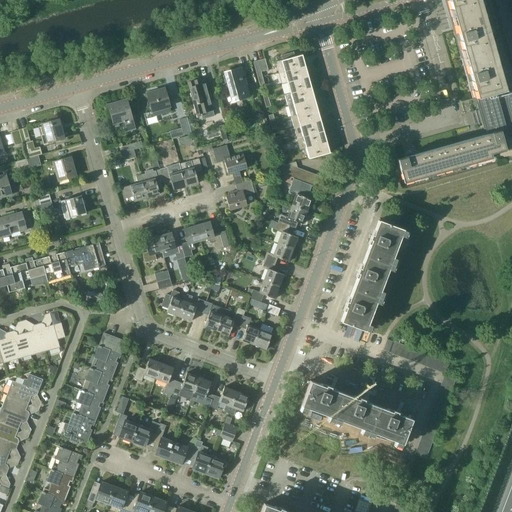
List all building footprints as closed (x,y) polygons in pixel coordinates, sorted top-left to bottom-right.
[(443,0),(472,98),(475,97),(476,98),(477,98),(487,134),(397,159),(404,183),(492,158),(491,154),(506,150),(502,137),(511,133),(511,91),(508,93),(506,84),(511,82),(511,70),(491,0),(443,0)] [(276,62),(279,73),(305,66),(302,54),(276,62)] [(259,60),(262,71),(268,69),(265,58),(259,60)] [(254,61),(258,79),(263,77),(261,71),(262,71),(259,60),(254,61)] [(287,82),(308,76),(305,66),(279,73),(282,83),(287,82)] [(233,101),(250,96),(242,67),(225,72),(233,101)] [(311,87),(308,76),(287,82),(290,93),(311,87)] [(205,78),(188,83),(197,114),(202,113),(204,119),(214,116),(213,110),(214,109),(205,78)] [(285,95),(288,106),(314,99),(311,87),(290,93),(285,95)] [(154,116),(171,112),(165,89),(148,94),(154,116)] [(113,133),(127,129),(128,131),(136,129),(127,99),(108,104),(113,123),(111,124),(113,133)] [(314,99),(288,106),(291,117),(317,109),(314,99)] [(320,120),(317,109),(291,117),(294,128),(320,120)] [(184,135),(192,132),(187,117),(180,120),(184,135)] [(263,130),(268,128),(269,128),(266,117),(260,119),(263,130)] [(42,135),(44,143),(65,137),(60,118),(41,123),(44,135),(42,135)] [(294,128),(297,138),(323,131),(320,120),(294,128)] [(224,140),(232,138),(228,124),(220,126),(224,140)] [(26,127),(19,130),(22,143),(30,141),(26,127)] [(22,143),(19,130),(11,132),(15,145),(22,143)] [(305,148),(327,142),(323,131),(297,138),(300,149),(305,148)] [(123,152),(134,149),(138,148),(136,142),(121,146),(123,152)] [(330,153),(327,142),(305,148),(308,159),(330,153)] [(242,182),(239,170),(247,168),(243,154),(230,157),(227,145),(213,149),(216,163),(224,161),(228,173),(232,172),(235,184),(242,182)] [(136,157),(134,149),(123,152),(125,160),(136,157)] [(38,155),(27,159),(29,168),(41,165),(38,155)] [(59,181),(76,176),(70,157),(53,162),(59,181)] [(179,164),(186,187),(198,183),(195,172),(202,170),(199,158),(179,164)] [(18,171),(29,168),(27,159),(15,162),(18,171)] [(285,175),(289,176),(291,169),(297,168),(296,162),(279,166),(277,172),(278,173),(285,175)] [(167,167),(160,169),(163,180),(165,186),(171,184),(173,190),(186,187),(179,164),(179,163),(167,167)] [(289,176),(294,179),(300,181),(304,170),(297,168),(291,169),(289,176)] [(145,174),(141,175),(148,197),(160,194),(158,188),(163,187),(161,181),(163,180),(160,169),(153,171),(153,169),(145,172),(145,174)] [(309,172),(304,170),(300,181),(305,183),(309,172)] [(294,179),(292,185),(303,189),(306,183),(311,185),(315,174),(309,172),(305,183),(300,181),(294,179)] [(321,176),(315,174),(311,185),(317,187),(321,176)] [(0,197),(11,194),(6,175),(0,176),(0,197)] [(138,183),(122,187),(125,198),(133,196),(134,201),(148,197),(141,175),(136,176),(138,183)] [(326,178),(321,176),(317,187),(322,189),(326,178)] [(242,182),(235,184),(237,190),(230,192),(230,194),(225,196),(229,210),(247,205),(244,195),(254,193),(251,180),(242,182)] [(296,195),(292,206),(307,212),(312,200),(301,195),(303,189),(292,185),(289,192),(296,195)] [(49,194),(38,197),(40,205),(51,201),(49,194)] [(65,219),(86,213),(81,195),(60,201),(65,219)] [(28,208),(40,205),(38,197),(25,200),(28,208)] [(307,212),(292,206),(287,217),(281,215),(278,222),(289,226),(292,220),(303,224),(307,212)] [(0,237),(27,229),(26,225),(22,212),(0,218),(0,237)] [(371,240),(366,254),(390,263),(395,251),(401,235),(403,229),(379,220),(378,220),(373,235),(371,234),(369,239),(371,240)] [(197,225),(201,241),(208,239),(210,244),(214,243),(216,248),(223,246),(220,233),(213,234),(210,221),(197,225)] [(287,233),(289,226),(278,222),(275,230),(282,232),(277,243),(293,249),(298,237),(287,233)] [(181,244),(185,257),(193,255),(191,250),(195,249),(194,243),(201,241),(197,225),(184,228),(187,242),(181,244)] [(185,257),(181,244),(175,245),(171,232),(170,232),(170,231),(159,234),(159,235),(158,236),(162,252),(161,252),(163,258),(176,254),(177,259),(185,257)] [(161,252),(162,252),(158,236),(153,237),(153,235),(146,237),(146,239),(145,239),(149,252),(143,254),(146,262),(145,262),(151,261),(156,259),(154,254),(155,254),(161,252)] [(87,245),(89,251),(101,248),(99,242),(87,245)] [(264,259),(275,264),(278,257),(288,261),(293,249),(277,243),(273,255),(267,252),(264,259)] [(94,268),(92,263),(92,262),(91,257),(89,251),(87,245),(79,248),(80,249),(73,251),(72,249),(64,252),(69,268),(82,264),(84,271),(94,268)] [(89,251),(91,257),(102,254),(101,248),(89,251)] [(229,263),(231,259),(234,250),(230,249),(228,253),(227,253),(223,261),(229,263)] [(71,275),(69,268),(64,252),(56,254),(55,250),(48,252),(49,256),(41,258),(48,281),(71,275)] [(91,257),(92,262),(92,263),(104,259),(102,254),(91,257)] [(359,273),(353,287),(378,296),(390,263),(366,254),(360,268),(359,268),(357,272),(359,273)] [(26,262),(18,265),(22,281),(23,281),(30,279),(32,286),(48,281),(41,258),(33,261),(32,257),(25,259),(26,262)] [(104,259),(92,263),(94,268),(97,267),(104,266),(106,265),(104,259)] [(267,270),(263,281),(279,287),(284,274),(273,270),(275,264),(264,259),(261,267),(267,270)] [(25,288),(23,281),(22,281),(18,265),(10,267),(9,264),(2,265),(3,269),(0,269),(0,287),(7,285),(9,292),(25,288)] [(155,274),(157,282),(170,278),(168,270),(155,274)] [(219,286),(221,278),(213,276),(211,284),(212,284),(219,286)] [(172,286),(170,278),(157,282),(159,289),(172,286)] [(274,299),(279,287),(263,281),(259,292),(252,290),(250,297),(261,301),(263,295),(274,299)] [(346,306),(340,321),(365,330),(378,296),(353,287),(348,302),(346,301),(344,306),(346,306)] [(184,301),(177,298),(179,292),(172,290),(170,296),(166,294),(161,306),(168,308),(166,312),(178,316),(184,301)] [(184,301),(178,316),(191,321),(195,310),(201,313),(207,297),(200,295),(196,305),(190,303),(193,296),(187,294),(184,301)] [(215,301),(207,297),(201,313),(208,315),(204,326),(216,331),(222,315),(211,310),(215,301)] [(251,298),(249,305),(254,307),(257,300),(251,298)] [(277,316),(280,308),(269,304),(266,311),(277,316)] [(224,308),(222,315),(216,331),(228,335),(232,324),(239,326),(243,315),(244,315),(245,311),(238,308),(234,319),(227,317),(230,310),(224,308)] [(251,318),(244,315),(243,315),(239,326),(246,329),(242,340),(254,345),(260,329),(249,325),(251,318)] [(49,326),(46,327),(45,324),(42,323),(38,324),(46,351),(60,347),(58,339),(65,337),(61,322),(49,326)] [(32,355),(46,351),(38,324),(34,324),(33,328),(33,330),(26,333),(32,355)] [(272,333),(260,329),(254,345),(266,349),(272,333)] [(14,330),(10,331),(18,359),(32,355),(26,333),(18,335),(17,332),(14,330)] [(5,338),(0,339),(0,348),(4,363),(18,359),(10,331),(7,332),(5,336),(5,338)] [(104,333),(99,345),(104,347),(109,335),(104,333)] [(109,335),(104,347),(110,350),(114,337),(109,335)] [(114,337),(110,350),(115,352),(120,339),(114,337)] [(120,339),(115,352),(121,354),(126,342),(120,339)] [(389,352),(393,341),(387,339),(383,350),(389,352)] [(395,354),(399,343),(393,341),(389,352),(395,354)] [(400,357),(405,345),(399,343),(395,354),(400,357)] [(99,345),(90,368),(112,377),(117,365),(115,364),(118,357),(120,358),(121,354),(115,352),(110,350),(104,347),(99,345)] [(406,359),(410,348),(405,345),(400,357),(406,359)] [(412,361),(416,350),(410,348),(406,359),(412,361)] [(417,363),(421,352),(416,350),(412,361),(417,363)] [(423,365),(427,354),(421,352),(417,363),(423,365)] [(428,367),(433,356),(427,354),(423,365),(428,367)] [(428,367),(434,369),(438,358),(433,356),(428,367)] [(144,374),(155,379),(161,363),(149,358),(145,369),(139,367),(134,378),(142,381),(144,374)] [(438,358),(434,369),(440,371),(444,360),(438,358)] [(444,360),(440,371),(445,373),(450,362),(444,360)] [(173,368),(161,363),(155,379),(167,383),(163,392),(171,395),(172,392),(176,381),(169,378),(173,368)] [(50,371),(56,374),(58,368),(50,365),(48,367),(51,368),(50,371)] [(111,380),(112,377),(90,368),(81,391),(104,399),(108,387),(106,386),(109,380),(111,380)] [(172,392),(191,399),(199,377),(187,373),(183,383),(176,381),(172,392)] [(12,380),(12,381),(9,379),(7,385),(10,386),(7,394),(29,402),(31,395),(34,396),(37,395),(43,379),(29,374),(27,379),(24,378),(22,384),(12,380)] [(442,382),(453,386),(456,381),(444,376),(442,382)] [(195,401),(209,406),(214,395),(207,392),(211,382),(199,377),(191,399),(195,401)] [(309,385),(301,405),(335,418),(344,393),(330,388),(330,386),(326,385),(325,386),(310,381),(309,385)] [(442,382),(440,388),(451,392),(453,386),(442,382)] [(220,397),(214,395),(209,406),(217,409),(220,403),(226,405),(223,412),(228,414),(237,391),(225,387),(220,397)] [(440,388),(438,393),(449,397),(451,392),(440,388)] [(81,391),(73,413),(95,422),(100,409),(98,408),(100,402),(102,403),(104,399),(81,391)] [(234,416),(236,409),(243,411),(249,396),(237,391),(228,414),(234,416)] [(344,393),(335,418),(368,430),(377,406),(363,400),(364,399),(359,397),(358,399),(344,393)] [(438,393),(436,399),(447,403),(449,397),(438,393)] [(2,408),(28,418),(30,413),(28,410),(26,409),(29,402),(7,394),(2,408)] [(445,409),(447,403),(436,399),(434,404),(445,409)] [(434,404),(432,410),(443,414),(445,409),(434,404)] [(377,406),(368,430),(399,441),(402,443),(402,442),(411,418),(396,413),(397,411),(392,410),(392,411),(377,406)] [(0,412),(0,421),(18,429),(21,422),(23,423),(26,421),(28,418),(2,408),(0,412)] [(430,416),(441,420),(443,414),(432,410),(430,416)] [(95,422),(73,413),(69,424),(66,423),(61,434),(71,438),(70,440),(77,443),(78,441),(87,444),(91,432),(89,431),(91,425),(94,426),(95,422)] [(118,437),(132,442),(138,425),(126,420),(127,416),(120,414),(115,429),(121,431),(118,437)] [(227,416),(222,430),(234,435),(237,428),(229,425),(232,418),(227,416)] [(430,416),(427,421),(439,425),(441,420),(430,416)] [(0,437),(18,444),(19,440),(18,437),(15,436),(18,429),(0,421),(0,437)] [(150,429),(138,425),(132,442),(145,447),(147,441),(152,443),(158,427),(159,428),(160,424),(153,421),(150,429)] [(427,421),(425,427),(436,431),(439,425),(427,421)] [(49,426),(46,434),(52,436),(55,428),(49,426)] [(164,430),(159,428),(158,427),(152,443),(158,445),(155,455),(168,460),(174,442),(162,437),(164,430)] [(425,427),(423,432),(434,437),(436,431),(425,427)] [(219,437),(232,442),(234,435),(222,430),(219,437)] [(423,432),(421,438),(432,442),(434,437),(423,432)] [(18,444),(0,437),(0,452),(8,456),(11,449),(13,450),(16,448),(18,444)] [(421,438),(419,444),(430,448),(432,442),(421,438)] [(192,468),(205,474),(212,456),(211,455),(212,451),(206,449),(205,453),(204,453),(205,449),(200,448),(202,442),(196,440),(194,445),(195,445),(189,460),(194,462),(192,468)] [(183,458),(189,460),(195,445),(194,445),(188,443),(187,447),(174,442),(168,460),(180,464),(183,458)] [(419,444),(417,449),(428,453),(430,448),(419,444)] [(60,447),(51,469),(74,478),(78,466),(76,465),(79,458),(81,459),(82,455),(60,447)] [(426,459),(428,453),(417,449),(415,454),(426,459)] [(8,456),(0,452),(0,468),(7,471),(9,467),(7,464),(5,463),(8,456)] [(225,460),(212,456),(205,474),(218,478),(225,460)] [(42,491),(65,500),(70,488),(67,487),(70,480),(72,481),(74,478),(51,469),(42,491)] [(108,504),(114,487),(101,482),(99,488),(93,486),(87,500),(87,501),(85,506),(91,509),(95,499),(108,504)] [(127,492),(114,487),(108,504),(120,508),(118,511),(126,511),(131,500),(125,498),(127,492)] [(42,491),(34,511),(60,511),(61,511),(59,510),(61,503),(64,503),(65,500),(42,491)] [(147,511),(153,497),(140,492),(136,502),(131,500),(126,511),(147,511)] [(168,511),(169,510),(164,508),(166,502),(153,497),(147,511),(168,511)] [(264,503),(260,511),(287,511),(283,511),(284,509),(279,507),(279,509),(264,503)]
